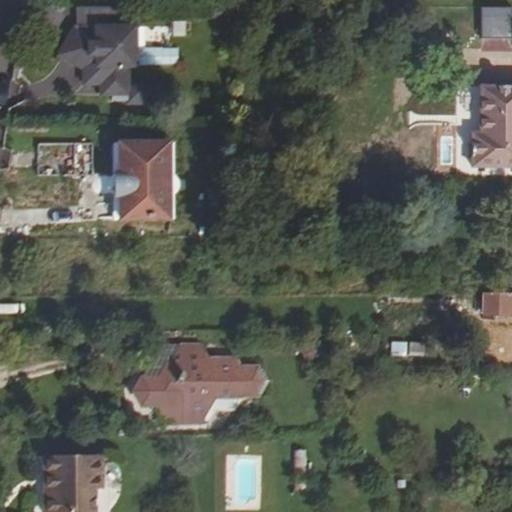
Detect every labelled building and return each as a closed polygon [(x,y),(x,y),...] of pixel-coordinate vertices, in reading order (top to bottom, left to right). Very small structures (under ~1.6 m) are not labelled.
[(76,28),(60,56),(86,71),(86,86),(103,86),(103,97),(114,97),(114,103),(131,103),(131,105),(168,105),(168,88),(130,88),(131,68),(130,28),(130,16),(111,16),(111,28),(76,28)] [(511,87),(480,87),(480,134),(472,134),(471,167),(511,167),(511,87)] [(119,143),(113,143),(113,176),(111,177),(109,181),(108,185),(111,192),(113,195),(113,220),(120,220),(119,143)] [(169,143),(119,143),(120,220),(169,219),(169,143)] [(175,143),(169,143),(169,219),(175,219),(175,194),(179,190),(180,187),(180,183),(177,177),(174,176),(175,143)] [(511,314),(511,294),(469,294),(469,315),(511,314)] [(391,343),(391,355),(417,354),(417,342),(391,343)] [(144,385),(138,385),(136,389),(144,401),(152,401),(162,416),(205,416),(213,401),(234,400),(238,393),(255,393),(260,382),(254,373),(239,373),(234,365),(215,365),(206,352),(169,352),(153,384),(144,385)] [(169,352),(155,353),(138,385),(144,385),(153,384),(169,352)] [(43,511),(95,511),(95,489),(101,489),(100,456),(43,457),(43,511)]
